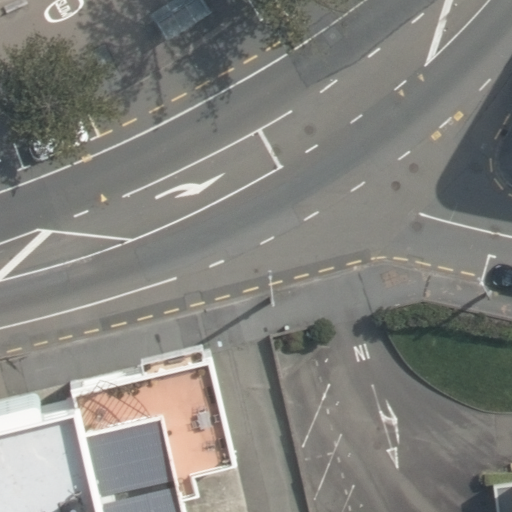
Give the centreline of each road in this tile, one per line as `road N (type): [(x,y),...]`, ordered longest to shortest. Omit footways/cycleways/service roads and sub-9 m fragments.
road 1 (secondary): [(0,273),(195,215),(280,177)]
road 2 (secondary): [(280,177),(337,139),(465,0)]
road 3 (residential): [(280,177),(511,237)]
